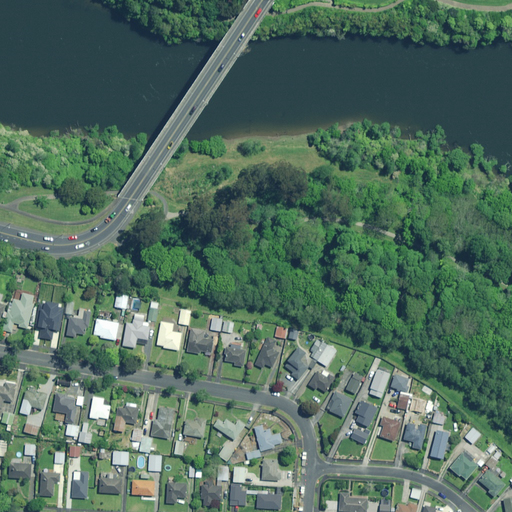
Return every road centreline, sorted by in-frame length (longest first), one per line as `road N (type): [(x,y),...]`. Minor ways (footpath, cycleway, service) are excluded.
road 1 (trunk): [(262,0),(111,224),(75,243),(0,233)]
road 2 (residential): [(0,350),(281,401),(305,421),(310,467)]
road 3 (residential): [(310,467),(411,475),(467,511)]
